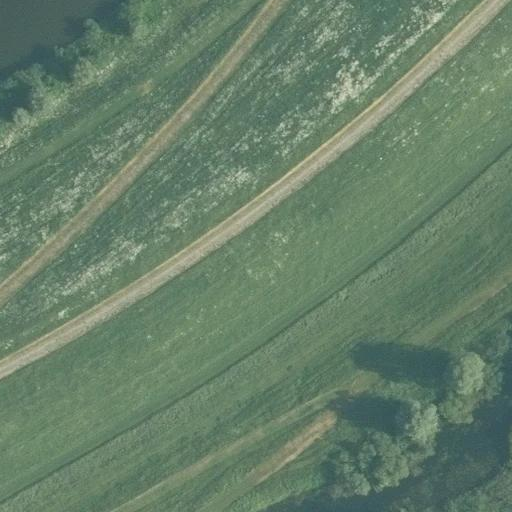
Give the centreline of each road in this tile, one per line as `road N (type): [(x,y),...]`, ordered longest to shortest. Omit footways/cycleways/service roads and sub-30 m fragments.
road 1 (track): [(500,0),(311,173),(156,283),(0,372)]
road 2 (track): [(0,297),(170,131),(276,0)]
